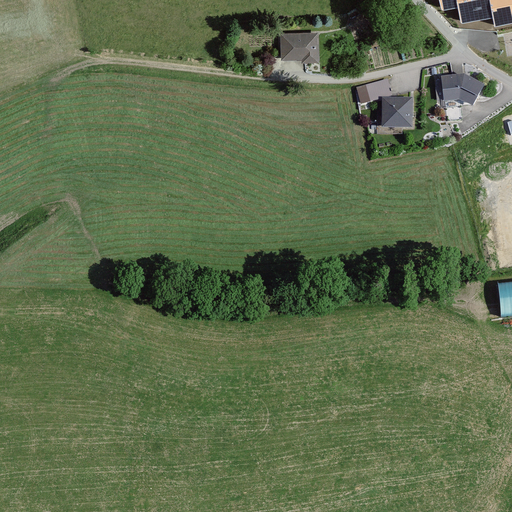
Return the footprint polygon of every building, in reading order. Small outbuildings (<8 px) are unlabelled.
[(511,0),(439,0),(442,10),(458,7),(461,24),(492,18),(494,28),(511,24),(511,0)] [(367,5),(354,12),(359,20),(371,13),(367,5)] [(324,53),(322,21),(287,23),(288,49),(307,48),(307,54),(324,53)] [(488,77),(467,68),(444,70),(446,93),(463,92),(478,99),(488,77)] [(399,86),(395,71),(372,77),(377,93),(399,86)] [(417,96),(387,95),(386,126),(416,127),(417,96)] [(511,182),(496,185),(509,261),(511,260),(511,182)] [(511,276),(500,277),(502,312),(511,311),(511,276)]
